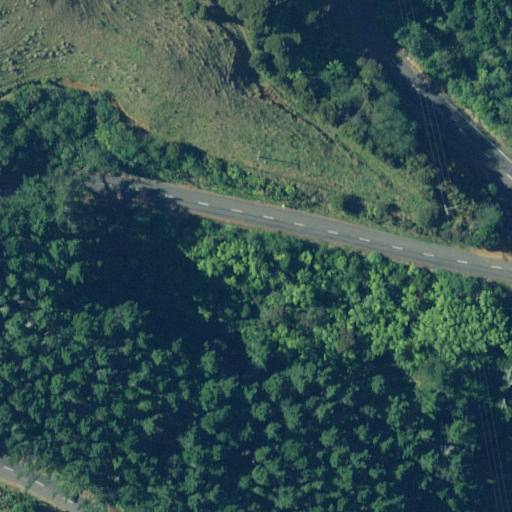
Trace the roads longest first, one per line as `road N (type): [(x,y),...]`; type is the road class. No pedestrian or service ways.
road 1 (unclassified): [(511,272),(80,172),(0,173)]
road 2 (unclassified): [(354,0),(511,155)]
